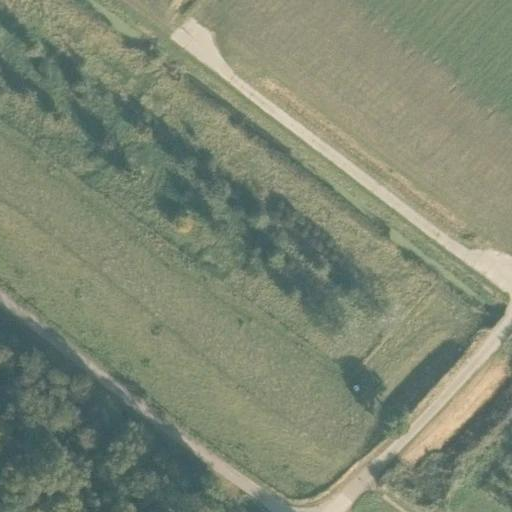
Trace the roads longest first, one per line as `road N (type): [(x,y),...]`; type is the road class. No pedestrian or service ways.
road 1 (unclassified): [(278,511),(0,301)]
road 2 (unclassified): [(329,511),(511,317)]
